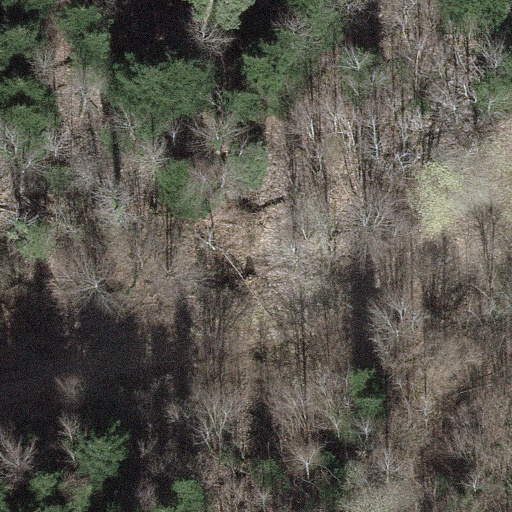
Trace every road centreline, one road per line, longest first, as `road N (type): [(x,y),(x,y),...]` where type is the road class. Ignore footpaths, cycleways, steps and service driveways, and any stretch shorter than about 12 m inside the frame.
road 1 (track): [(0,361),(423,230),(511,173)]
road 2 (track): [(511,233),(405,472),(373,511)]
